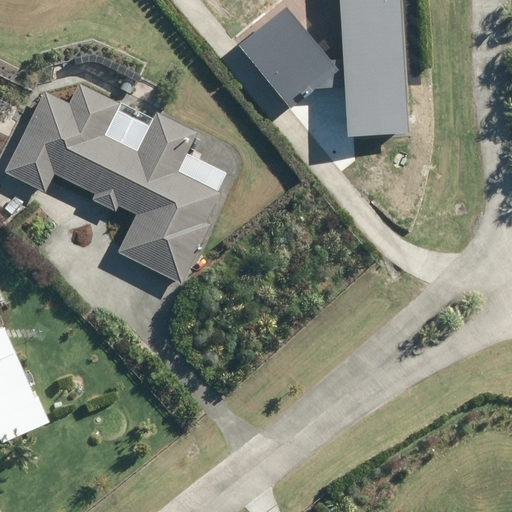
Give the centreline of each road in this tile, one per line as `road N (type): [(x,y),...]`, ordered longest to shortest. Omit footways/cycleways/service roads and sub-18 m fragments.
road 1 (residential): [(511,241),(495,0)]
road 2 (residential): [(357,386),(402,328),(511,241)]
road 3 (residential): [(204,511),(357,386)]
road 4 (residential): [(511,298),(428,366),(357,386)]
